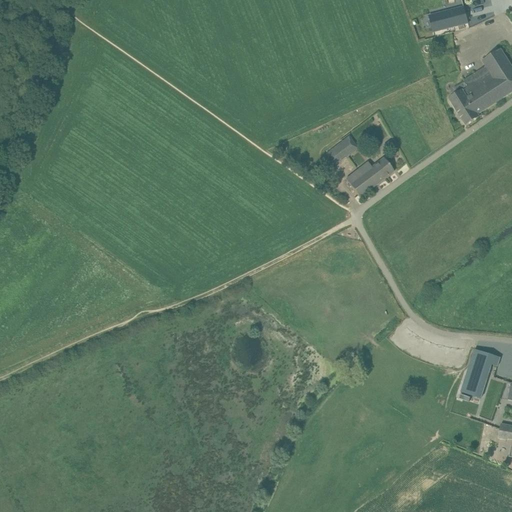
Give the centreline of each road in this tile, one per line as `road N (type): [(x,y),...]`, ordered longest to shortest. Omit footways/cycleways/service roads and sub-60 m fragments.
road 1 (unclassified): [(511,340),(429,329),(405,305),(356,218),(511,105)]
road 2 (track): [(0,375),(356,218)]
